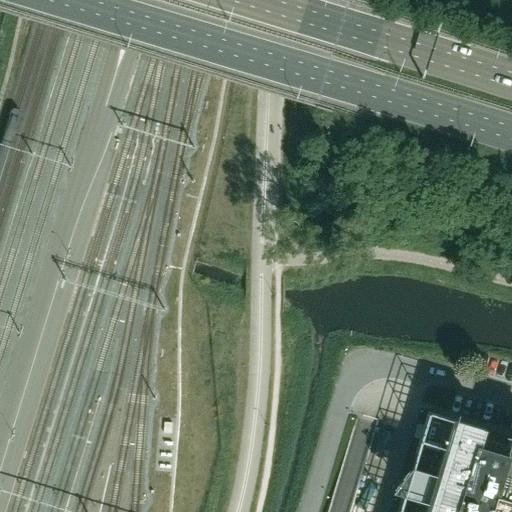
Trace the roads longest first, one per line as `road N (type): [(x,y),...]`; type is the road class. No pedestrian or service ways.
road 1 (primary): [(70,0),(511,133)]
road 2 (primary): [(511,81),(251,0)]
